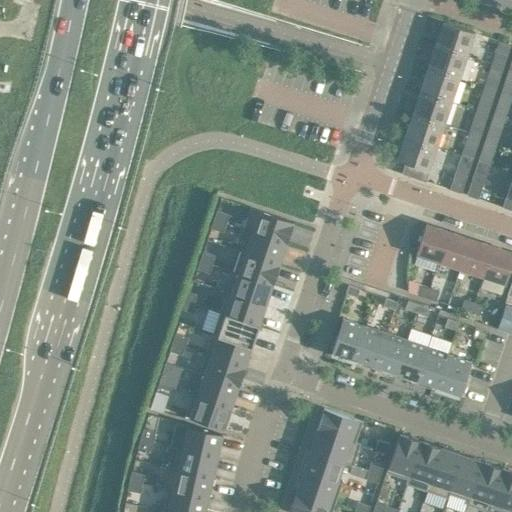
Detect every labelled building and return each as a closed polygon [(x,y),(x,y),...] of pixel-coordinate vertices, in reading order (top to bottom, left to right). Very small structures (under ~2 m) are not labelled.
[(438,37),(435,44),(466,55),(474,32),(443,22),(438,37)] [(494,55),(497,38),(486,36),(483,53),(494,55)] [(499,41),(495,54),(505,57),(510,44),(499,41)] [(435,44),(427,67),(458,78),(466,55),(435,44)] [(492,63),(487,77),(498,80),(502,67),(492,63)] [(427,67),(420,90),(451,101),(458,78),(427,67)] [(484,86),(480,99),(490,103),(495,90),(484,86)] [(420,90),(412,113),(443,124),(451,101),(420,90)] [(501,92),(496,105),(507,108),(511,95),(501,92)] [(476,109),(472,122),(482,126),(487,113),(476,109)] [(412,113),(404,137),(435,147),(443,124),(412,113)] [(493,115),(489,128),(499,131),(504,118),(493,115)] [(469,132),(464,145),(475,149),(479,136),(469,132)] [(397,159),(405,162),(428,169),(435,147),(404,137),(397,159)] [(485,138),(481,151),(492,155),(496,141),(485,138)] [(460,155),(456,168),(467,172),(472,159),(460,155)] [(478,161),(473,173),(485,177),(489,164),(478,161)] [(405,162),(401,173),(425,181),(429,169),(428,169),(405,162)] [(467,172),(456,168),(449,189),(460,193),(467,172)] [(485,177),(473,173),(466,195),(477,199),(485,177)] [(511,197),(507,196),(507,195),(506,195),(502,207),(511,210),(511,197)] [(232,216),(219,211),(216,220),(228,225),(232,216)] [(288,244),(295,223),(261,211),(254,233),(288,244)] [(228,225),(216,220),(213,229),(226,233),(228,225)] [(415,254),(438,261),(448,231),(425,223),(415,254)] [(438,261),(460,268),(470,238),(448,231),(438,261)] [(281,265),(288,244),(254,233),(247,253),(281,265)] [(460,268),(482,276),(492,246),(470,238),(460,268)] [(511,252),(492,246),(482,276),(504,283),(511,260),(511,252)] [(215,266),(218,257),(205,252),(202,261),(215,266)] [(274,285),(281,265),(247,253),(240,274),(274,285)] [(199,270),(212,274),(215,266),(202,261),(199,270)] [(267,306),(274,285),(240,274),(233,294),(267,306)] [(348,285),(346,293),(357,297),(360,289),(348,285)] [(416,294),(426,297),(429,288),(419,285),(416,294)] [(429,288),(426,297),(435,300),(438,291),(429,288)] [(198,296),(186,291),(183,300),(195,305),(198,296)] [(260,326),(267,306),(233,294),(226,315),(260,326)] [(386,297),(383,306),(395,309),(397,301),(386,297)] [(461,308),(470,312),(474,302),(464,299),(461,308)] [(183,300),(180,309),(192,313),(195,305),(183,300)] [(419,304),(408,300),(405,309),(416,312),(419,304)] [(474,302),(470,312),(480,315),(483,305),(474,302)] [(416,312),(427,316),(430,308),(419,304),(416,312)] [(498,328),(511,332),(511,307),(505,305),(498,328)] [(209,309),(204,327),(214,330),(219,312),(209,309)] [(254,347),(260,326),(226,315),(219,335),(254,347)] [(366,326),(343,318),(331,354),(354,362),(366,326)] [(447,318),(445,326),(456,330),(459,322),(447,318)] [(387,333),(366,326),(354,362),(355,362),(355,360),(375,367),(387,333)] [(473,336),(484,340),(487,331),(476,327),(473,336)] [(407,340),(387,333),(375,367),(396,374),(407,340)] [(187,347),(190,339),(178,334),(175,343),(187,347)] [(247,367),(254,347),(219,335),(213,356),(247,367)] [(427,347),(407,340),(396,374),(416,381),(427,347)] [(184,356),(187,347),(175,343),(172,352),(184,356)] [(448,353),(427,347),(416,381),(436,387),(435,389),(436,389),(448,353)] [(471,361),(448,353),(436,389),(459,397),(471,361)] [(240,388),(247,367),(213,356),(206,376),(240,388)] [(174,388),(177,379),(164,375),(161,384),(174,388)] [(233,408),(240,388),(206,376),(199,397),(233,408)] [(171,397),(174,388),(161,384),(158,393),(171,397)] [(226,430),(233,408),(199,397),(192,418),(226,430)] [(367,422),(333,410),(326,432),(360,443),(367,422)] [(220,458),(224,435),(188,430),(185,452),(220,458)] [(360,443),(326,432),(319,452),(353,463),(360,443)] [(420,440),(399,433),(386,472),(406,479),(405,483),(406,483),(420,440)] [(156,447),(158,438),(146,435),(144,445),(156,447)] [(390,444),(378,440),(375,449),(387,453),(390,444)] [(441,447),(420,440),(406,483),(426,490),(441,447)] [(154,457),(156,447),(144,445),(142,454),(154,457)] [(461,454),(441,447),(426,490),(447,497),(461,454)] [(217,479),(220,458),(185,452),(181,473),(217,479)] [(346,484),(353,463),(319,452),(312,472),(346,484)] [(482,461),(461,454),(447,497),(448,498),(449,493),(468,499),(466,504),(467,504),(482,461)] [(383,464),(371,460),(368,469),(380,473),(383,464)] [(502,468),(482,461),(467,504),(488,511),(502,468)] [(510,511),(511,506),(511,471),(502,468),(488,511),(489,511),(490,507),(505,511),(510,511)] [(380,473),(368,469),(365,478),(377,482),(380,473)] [(339,504),(346,484),(312,472),(305,493),(339,504)] [(213,500),(217,479),(181,473),(178,495),(213,500)] [(148,490),(149,480),(137,478),(135,488),(148,490)] [(147,499),(148,490),(135,488),(134,497),(147,499)] [(336,511),(339,504),(305,493),(298,511),(336,511)] [(211,511),(213,500),(178,495),(174,511),(211,511)] [(367,511),(369,505),(357,501),(354,510),(359,511),(367,511)]
